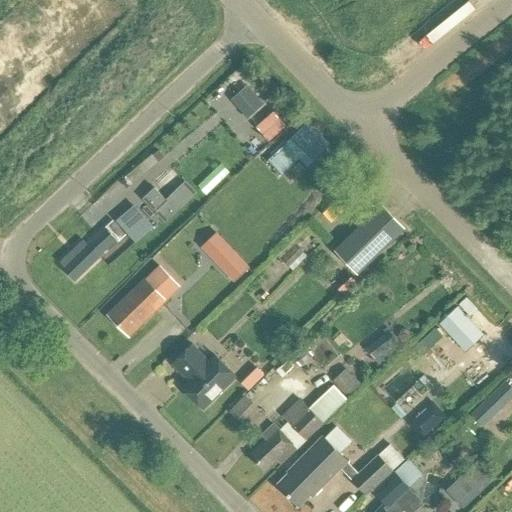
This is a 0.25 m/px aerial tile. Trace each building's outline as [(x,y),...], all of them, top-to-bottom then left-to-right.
[(102,39),(65,0),(27,0),(18,9),(74,66),(102,39)] [(131,11),(120,0),(65,0),(102,39),(131,11)] [(120,0),(131,11),(142,0),(120,0)] [(74,66),(18,9),(0,26),(0,47),(45,94),(74,66)] [(45,94),(0,47),(0,105),(16,122),(45,94)] [(227,99),(247,119),(262,104),(243,84),(227,99)] [(0,137),(16,122),(0,105),(0,137)] [(266,140),(282,125),(269,111),(253,126),(266,140)] [(307,168),(321,155),(298,131),(284,145),(299,160),(307,168)] [(283,176),(299,160),(284,145),(268,161),(283,176)] [(166,222),(196,193),(185,183),(167,201),(155,188),(144,199),(166,222)] [(135,205),(117,220),(136,241),(153,226),(135,205)] [(358,274),(405,229),(382,206),(335,251),(358,274)] [(81,219),(72,227),(81,236),(89,228),(81,219)] [(119,242),(127,235),(114,222),(89,245),(85,241),(62,262),(65,266),(64,268),(77,280),(101,258),(100,258),(117,241),(119,242)] [(217,233),(201,248),(234,282),(249,268),(217,233)] [(142,326),(181,287),(161,266),(146,280),(145,280),(125,300),(128,303),(112,318),(127,334),(139,322),(142,326)] [(458,307),(440,323),(466,351),(484,335),(458,307)] [(374,359),(397,342),(389,330),(366,348),(374,359)] [(380,367),(403,350),(397,342),(374,359),(380,367)] [(234,376),(212,355),(206,360),(190,344),(170,364),(186,380),(179,387),(201,409),(234,376)] [(248,391),(265,375),(257,368),(241,384),(248,391)] [(347,398),(361,384),(346,368),(332,382),(347,398)] [(511,399),(511,388),(506,382),(484,404),(495,416),(511,399)] [(400,410),(420,396),(412,385),(399,394),(393,385),(386,390),(400,410)] [(334,386),(311,408),(302,398),(285,415),(294,424),(285,433),(276,423),(264,435),(268,440),(252,455),(267,471),(279,460),(283,464),(309,439),(308,439),(325,422),(347,400),(334,386)] [(230,412),(246,427),(261,411),(246,396),(230,412)] [(408,423),(420,437),(445,415),(433,401),(426,407),(429,410),(417,420),(414,417),(408,423)] [(297,471),(281,487),(298,504),(310,492),(314,496),(342,468),(368,494),(394,468),(380,454),(361,473),(327,438),(325,436),(293,467),(297,471)] [(442,490),(460,507),(486,480),(469,463),(442,490)] [(397,511),(392,506),(410,489),(393,472),(374,490),(387,503),(377,511),(397,511)]
